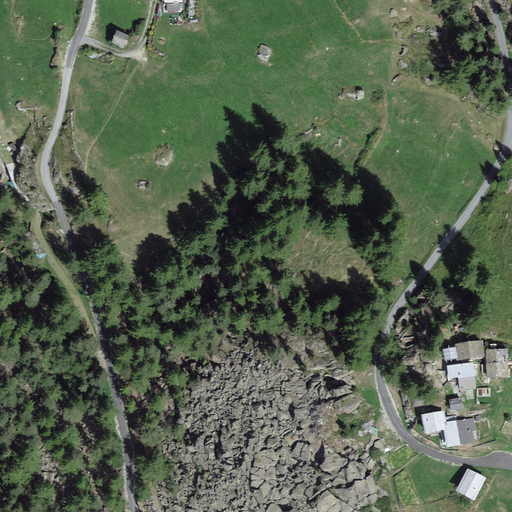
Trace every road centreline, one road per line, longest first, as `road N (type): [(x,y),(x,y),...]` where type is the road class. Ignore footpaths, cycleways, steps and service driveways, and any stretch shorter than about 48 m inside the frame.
road 1 (track): [(485,0),(503,41),(511,114),(506,153),(408,296),(381,349),(382,394),(402,431),(430,453),(511,469)]
road 2 (track): [(136,511),(112,373),(81,257),(50,193),(47,163),(90,0)]
